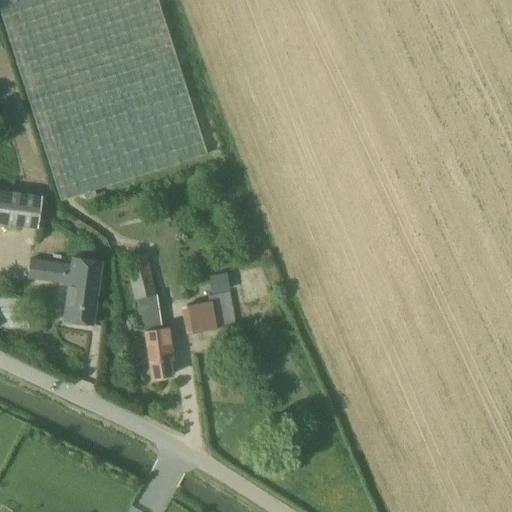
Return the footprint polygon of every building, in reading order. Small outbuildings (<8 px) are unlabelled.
[(0,0),(0,12),(61,201),(207,154),(156,0),(0,0)] [(0,191),(0,223),(38,228),(42,197),(0,191)] [(134,300),(135,300),(155,294),(146,254),(125,259),(134,300)] [(72,257),(71,265),(30,259),(27,279),(68,285),(63,322),(91,326),(100,261),(72,257)] [(226,272),(207,275),(209,292),(228,290),(226,272)] [(140,332),(144,331),(151,378),(171,375),(169,359),(172,359),(168,328),(162,329),(157,297),(135,300),(140,332)] [(186,335),(217,330),(212,301),(180,307),(186,335)]
